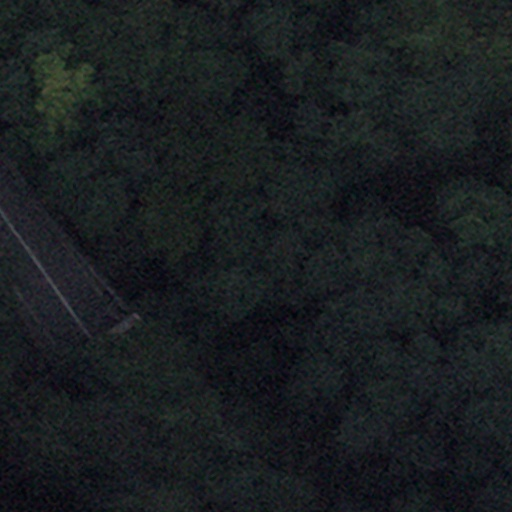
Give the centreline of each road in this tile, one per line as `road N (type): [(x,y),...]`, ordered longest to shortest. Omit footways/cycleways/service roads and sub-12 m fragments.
road 1 (primary): [(90,345),(204,511)]
road 2 (primary): [(90,345),(0,216)]
